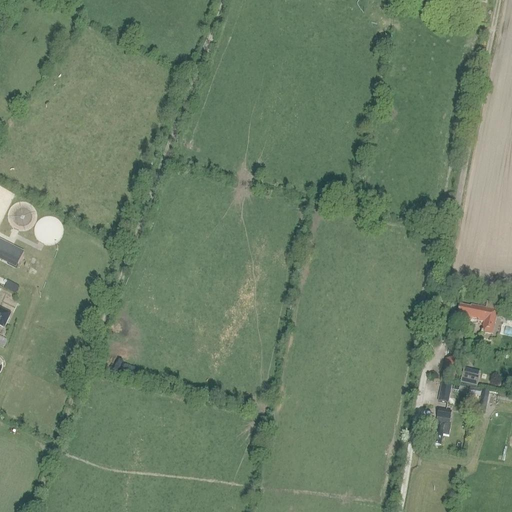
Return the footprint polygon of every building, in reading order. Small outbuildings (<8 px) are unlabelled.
[(0,239),(0,256),(17,265),(24,252),(0,239)] [(7,281),(4,288),(16,293),(19,286),(7,281)] [(459,306),(457,314),(461,315),(460,317),(484,322),(482,332),(492,334),(497,311),(498,305),(486,303),(485,309),(471,306),(471,308),(459,306)] [(111,330),(125,333),(131,309),(117,306),(111,330)] [(0,309),(0,325),(3,327),(10,314),(0,309)] [(457,361),(445,359),(442,378),(454,380),(457,361)] [(459,383),(476,387),(480,373),(463,368),(459,383)] [(452,386),(441,384),(438,402),(448,404),(452,386)] [(477,412),(483,413),(485,413),(489,392),(470,388),(468,394),(480,397),(477,412)] [(432,444),(441,446),(443,436),(449,437),(451,426),(449,425),(451,412),(438,410),(436,423),(434,423),(430,440),(433,441),(432,444)]
